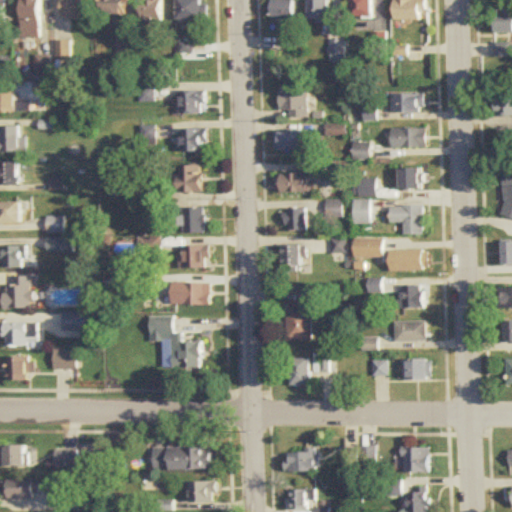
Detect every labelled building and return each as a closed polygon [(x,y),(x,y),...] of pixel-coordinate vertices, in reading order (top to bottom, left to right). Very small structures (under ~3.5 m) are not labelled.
[(8,0),(0,0),(0,28),(8,28),(8,0)] [(25,0),(25,38),(44,38),(44,0),(25,0)] [(89,18),(89,0),(66,0),(66,18),(89,18)] [(129,14),(129,0),(102,0),(102,14),(129,14)] [(166,0),(146,0),(146,21),(166,21),(166,0)] [(182,0),(182,19),(206,19),(206,0),(182,0)] [(299,0),(275,0),(275,17),(299,17),(299,0)] [(313,0),(313,22),(333,22),(333,0),(313,0)] [(377,16),(377,0),(356,0),(356,16),(377,16)] [(397,0),(397,19),(429,19),(429,0),(397,0)] [(497,32),(511,32),(511,7),(497,7),(497,32)] [(332,63),(347,63),(347,39),(332,39),(332,63)] [(0,66),(8,67),(8,59),(0,59),(0,66)] [(283,117),(310,117),(310,88),(283,88),(283,117)] [(208,114),(208,89),(184,89),(184,114),(208,114)] [(0,93),(0,112),(34,112),(34,101),(20,101),(20,93),(0,93)] [(511,115),(511,93),(498,93),(498,115),(511,115)] [(429,94),(396,94),(396,112),(429,112),(429,94)] [(331,133),(346,136),(348,126),(333,124),(331,133)] [(29,137),(22,137),(22,126),(1,126),(1,152),(29,152),(29,137)] [(184,151),(209,151),(209,127),(184,127),(184,151)] [(429,128),(395,128),(395,148),(429,148),(429,128)] [(313,129),(282,129),(282,152),(313,152),(313,129)] [(0,162),(0,185),(21,185),(21,162),(0,162)] [(299,173),(282,173),(282,193),(313,193),(313,163),(299,163),(299,173)] [(182,165),(182,192),(206,192),(206,165),(182,165)] [(403,168),(403,190),(425,190),(425,168),(403,168)] [(129,169),(111,169),(111,195),(129,195),(129,169)] [(357,224),(373,224),(373,201),(357,201),(357,224)] [(25,202),(1,202),(1,224),(25,224),(25,202)] [(407,236),(426,236),(426,206),(393,206),(393,223),(407,223),(407,236)] [(208,233),(208,208),(186,208),(186,233),(208,233)] [(287,231),(308,231),(308,209),(287,209),(287,231)] [(49,217),(49,233),(66,233),(66,217),(49,217)] [(50,252),(74,252),(74,238),(50,238),(50,252)] [(387,258),(387,240),(357,240),(357,258),(387,258)] [(183,269),(212,269),(212,245),(183,245),(183,269)] [(286,272),(306,272),(306,245),(286,245),(286,272)] [(6,268),(28,268),(28,246),(6,246),(6,268)] [(400,271),(432,271),(432,251),(400,251),(400,271)] [(34,277),(17,277),(17,286),(7,286),(7,309),(34,309),(34,277)] [(174,306),(214,306),(214,283),(174,283),(174,306)] [(403,309),(428,309),(428,286),(403,286),(403,309)] [(289,311),(288,340),(315,341),(315,287),(300,287),(300,311),(289,311)] [(63,331),(93,331),(93,314),(64,314),(63,331)] [(153,342),(168,342),(168,335),(177,335),(177,317),(153,317),(153,342)] [(430,342),(430,322),(399,322),(399,342),(430,342)] [(503,342),(511,342),(511,322),(508,322),(508,332),(503,332),(503,342)] [(7,347),(40,347),(40,323),(7,324),(7,347)] [(182,350),(176,350),(176,370),(204,370),(204,343),(182,343),(182,350)] [(55,370),(78,370),(78,350),(55,350),(55,370)] [(33,357),(11,357),(11,383),(33,383),(33,357)] [(312,385),(312,359),(292,359),(292,385),(312,385)] [(377,376),(391,376),(391,361),(377,361),(377,376)] [(409,380),(436,380),(436,361),(409,361),(409,380)] [(3,467),(31,467),(31,446),(3,446),(3,467)] [(156,448),(156,470),(212,470),(212,447),(156,448)] [(347,447),(347,465),(379,465),(379,447),(347,447)] [(434,448),(406,448),(406,473),(434,473),(434,448)] [(58,451),(58,469),(80,469),(80,451),(58,451)] [(291,471),(321,471),(321,451),(291,451),(291,471)] [(4,498),(39,498),(39,480),(4,480),(4,498)] [(192,502),(218,502),(218,483),(192,483),(192,502)] [(431,511),(431,488),(412,488),(412,511),(431,511)] [(294,510),(314,510),(314,501),(318,501),(318,489),(294,489),(294,510)]
